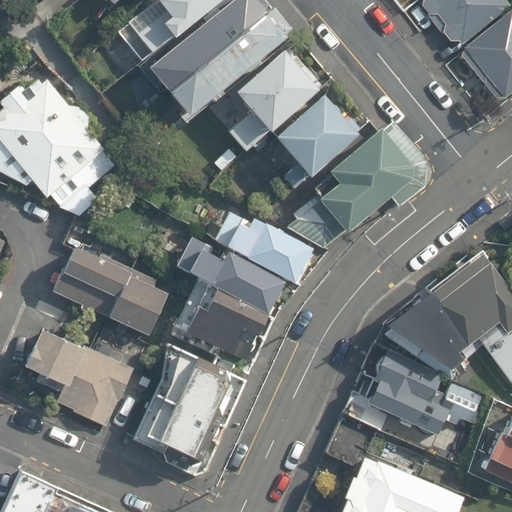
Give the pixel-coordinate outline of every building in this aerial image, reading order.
[(115,30),(143,65),(225,0),(109,0),(114,5),(119,0),(151,0),(115,30)] [(288,38),(257,0),(233,0),(149,68),(190,118),(288,38)] [(511,0),(426,0),(463,46),(511,7),(511,0)] [(511,7),(463,46),(503,98),(511,90),(511,7)] [(270,136),(324,88),(285,44),(230,92),(270,136)] [(3,114),(0,116),(0,174),(26,187),(28,183),(40,199),(47,194),(61,214),(93,190),(90,186),(108,173),(106,150),(89,140),(89,121),(81,107),(67,106),(60,99),(53,94),(46,90),(38,87),(30,85),(21,85),(14,85),(14,97),(4,98),(3,114)] [(324,88),(270,136),(308,179),(362,130),(324,88)] [(242,116),(226,129),(243,151),(259,138),(242,116)] [(419,163),(388,127),(335,171),(337,174),(318,189),(321,193),(296,214),(301,219),(290,228),(327,249),(350,230),(354,235),(419,182),(419,163)] [(211,246),(282,282),(296,289),(316,250),(231,206),(211,246)] [(75,240),(50,296),(147,340),(173,284),(75,240)] [(204,242),(186,276),(213,289),(202,309),(194,304),(181,328),(243,360),(282,282),(211,246),(204,242)] [(511,381),(511,295),(480,255),(386,329),(451,373),(465,364),(458,354),(479,339),(511,381)] [(79,350),(43,333),(26,370),(63,387),(56,402),(111,427),(137,369),(82,344),(79,350)] [(488,399),(386,356),(376,370),(363,402),(436,435),(443,418),(454,424),(461,416),(472,421),(488,399)] [(230,381),(192,363),(155,442),(192,459),(230,381)] [(511,436),(505,433),(499,431),(484,468),(491,471),(496,460),(511,467),(511,436)] [(461,492),(358,451),(333,511),(462,511),(454,509),(461,492)] [(116,511),(20,472),(3,511),(116,511)]
